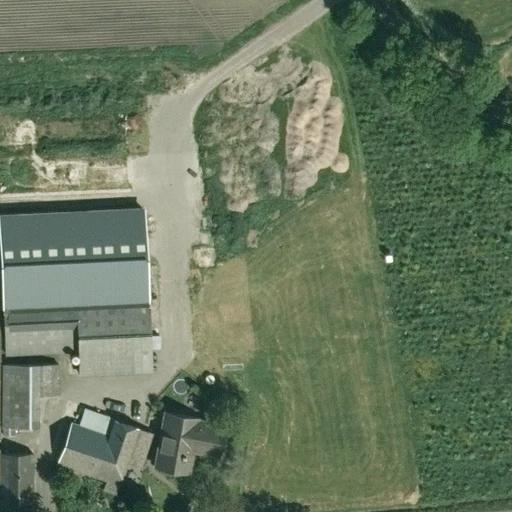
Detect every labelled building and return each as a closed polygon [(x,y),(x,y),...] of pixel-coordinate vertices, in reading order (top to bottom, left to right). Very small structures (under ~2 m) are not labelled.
[(80,93),(80,59),(53,60),(54,93),(80,93)] [(216,176),(198,178),(206,252),(223,250),(216,176)] [(144,207),(0,213),(0,233),(6,355),(79,351),(80,372),(152,368),(144,207)] [(59,393),(60,363),(41,362),(40,393),(59,393)] [(139,427),(115,419),(84,409),(79,425),(71,422),(57,463),(120,484),(139,427)] [(193,452),(219,457),(221,448),(222,448),(226,425),(199,420),(200,418),(165,412),(155,466),(189,472),(193,452)] [(2,434),(15,434),(15,425),(2,425),(2,434)] [(31,511),(32,453),(1,453),(0,511),(31,511)]
